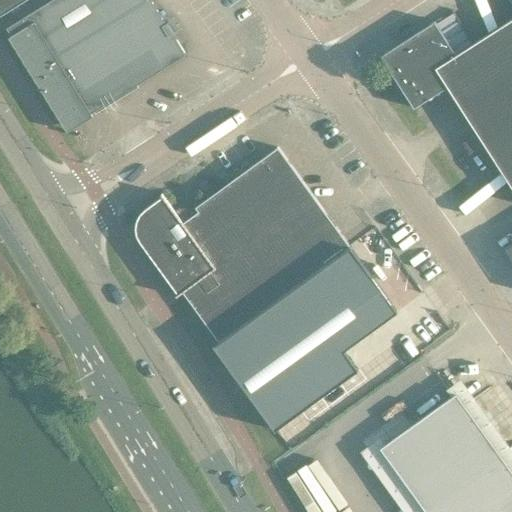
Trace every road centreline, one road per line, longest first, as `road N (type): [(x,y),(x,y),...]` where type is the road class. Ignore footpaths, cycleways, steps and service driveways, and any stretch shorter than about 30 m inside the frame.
road 1 (secondary): [(0,209),(189,511)]
road 2 (unclassified): [(511,342),(311,58)]
road 3 (secondary): [(245,511),(80,249)]
road 4 (unclassified): [(146,161),(311,58)]
